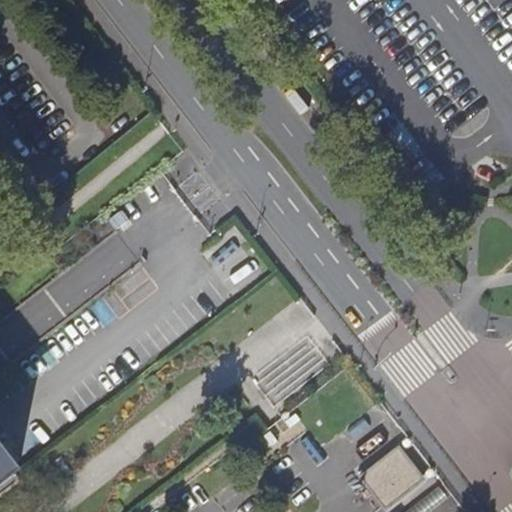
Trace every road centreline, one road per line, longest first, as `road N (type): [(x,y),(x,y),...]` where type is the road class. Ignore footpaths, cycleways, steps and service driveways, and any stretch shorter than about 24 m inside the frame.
road 1 (secondary): [(112,0),(453,435)]
road 2 (secondary): [(491,402),(179,0)]
